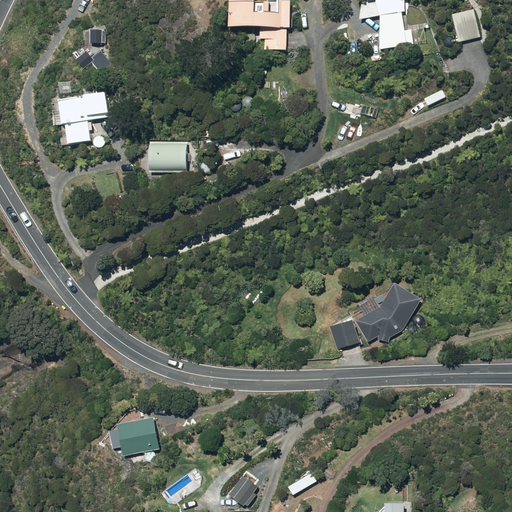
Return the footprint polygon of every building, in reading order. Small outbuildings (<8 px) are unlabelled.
[(411,30),(405,31),(402,12),(405,11),(404,0),(361,0),(359,18),(379,15),(379,49),(414,44),(411,30)] [(233,1),(232,28),(268,29),(267,50),(288,51),(288,29),(292,29),(293,2),(269,1),(269,4),(259,4),(259,2),(233,1)] [(453,15),(460,43),(472,41),(482,38),(475,10),(453,15)] [(92,31),(92,44),(104,44),(104,32),(92,31)] [(85,50),(75,59),(84,69),(91,62),(101,73),(112,64),(101,51),(92,58),(85,50)] [(292,98),(290,79),(276,81),(278,100),(292,98)] [(72,81),(59,82),(61,95),(73,94),(72,81)] [(111,118),(107,95),(60,102),(64,126),(67,125),(71,145),(92,142),(89,122),(111,118)] [(152,171),(188,171),(189,145),(153,144),(152,171)] [(392,336),(404,329),(424,298),(397,281),(383,305),(358,319),(370,340),(380,335),(379,338),(390,342),(392,336)] [(333,324),(339,347),(362,342),(356,318),(333,324)] [(124,455),(161,448),(155,418),(118,424),(124,455)] [(312,472),(288,486),(293,495),(317,481),(312,472)] [(257,487),(242,476),(228,495),(243,507),(245,504),(247,506),(255,495),(252,493),(257,487)] [(406,511),(407,502),(389,502),(388,511),(406,511)]
